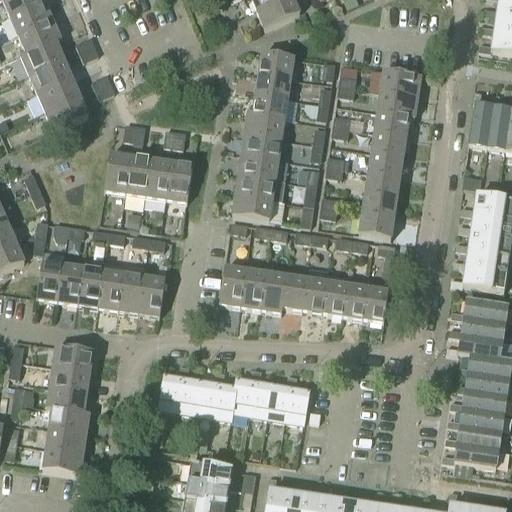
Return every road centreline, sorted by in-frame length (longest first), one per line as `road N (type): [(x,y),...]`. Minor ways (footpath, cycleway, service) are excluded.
road 1 (residential): [(135,352),(415,365),(456,46)]
road 2 (residential): [(110,511),(135,352)]
road 3 (residential): [(0,333),(135,352)]
road 4 (residential): [(342,19),(347,36),(456,46)]
